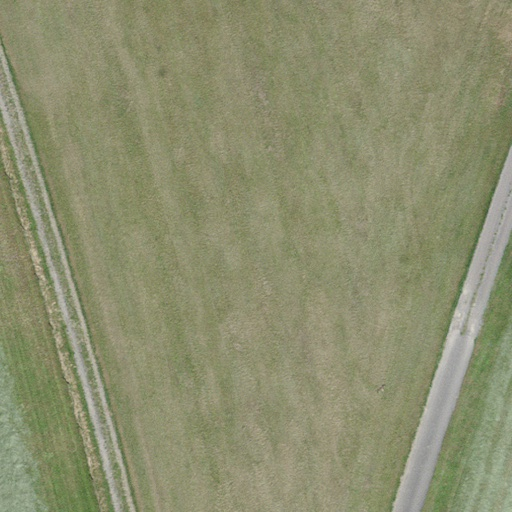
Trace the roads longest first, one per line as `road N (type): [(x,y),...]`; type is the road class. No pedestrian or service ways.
road 1 (track): [(130,511),(0,64)]
road 2 (track): [(414,511),(511,213)]
